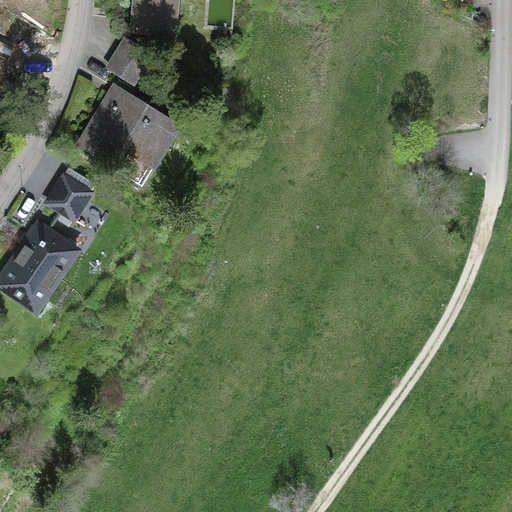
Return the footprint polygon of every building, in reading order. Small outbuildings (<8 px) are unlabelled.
[(138,0),(135,32),(174,35),(177,0),(138,0)] [(442,0),(443,7),(472,19),(472,0),(442,0)] [(150,54),(125,39),(117,53),(141,68),(150,54)] [(133,83),(141,68),(117,53),(108,68),(133,83)] [(146,176),(177,124),(122,90),(117,99),(109,94),(78,144),(116,167),(120,160),(146,176)] [(64,176),(47,202),(72,219),(89,193),(64,176)] [(38,223),(0,279),(0,286),(36,311),(77,250),(38,223)]
